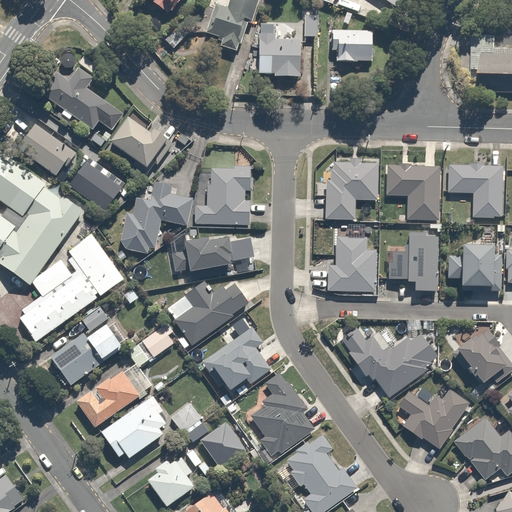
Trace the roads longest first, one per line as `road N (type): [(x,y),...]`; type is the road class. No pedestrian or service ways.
road 1 (residential): [(287,125),(209,122),(181,107),(69,0)]
road 2 (residential): [(430,511),(359,442),(291,343),(284,311)]
road 3 (residential): [(511,313),(284,311)]
road 4 (residential): [(284,311),(287,125)]
road 5 (residential): [(93,511),(0,379)]
road 6 (residential): [(423,125),(287,125)]
road 7 (residential): [(458,0),(428,59),(423,125)]
